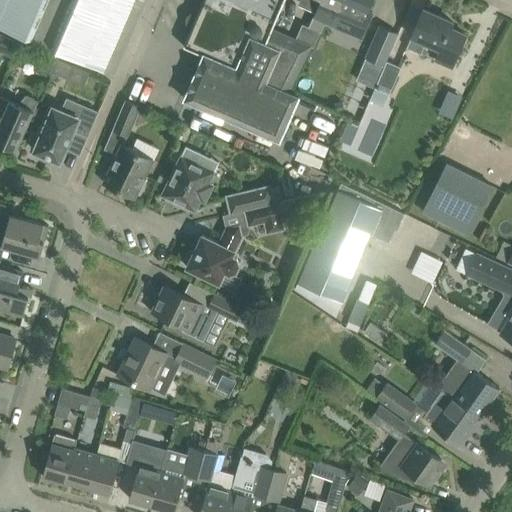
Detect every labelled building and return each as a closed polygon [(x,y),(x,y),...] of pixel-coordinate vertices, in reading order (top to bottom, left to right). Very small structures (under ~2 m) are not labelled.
[(41,44),(103,71),(133,0),(0,0),(0,26),(40,44),(39,45),(41,46),(41,44)] [(325,22),(334,0),(299,0),(297,4),(315,11),(313,17),(309,27),(302,24),(295,39),(287,35),(272,29),(267,40),(282,47),(267,79),(291,91),(311,46),(312,47),(320,32),(325,22)] [(372,0),(334,0),(325,22),(362,38),(370,19),(365,17),(372,0)] [(408,42),(406,48),(421,55),(423,49),(426,41),(440,47),(437,55),(438,55),(454,62),(466,35),(450,28),(453,22),(423,9),(415,27),(408,42)] [(379,27),(365,60),(383,68),(386,61),(397,35),(379,27)] [(248,37),(234,68),(266,82),(267,79),(282,47),(267,40),(265,45),(253,39),(248,37)] [(51,71),(57,58),(48,55),(41,73),(48,76),(50,71),(51,71)] [(267,79),(266,82),(234,68),(203,55),(184,99),(279,140),(298,95),(291,92),(291,91),(267,79)] [(68,79),(73,66),(57,58),(51,71),(68,79)] [(383,105),(387,94),(389,95),(401,67),(386,61),(383,68),(374,88),(370,99),(383,105)] [(344,117),(358,123),(371,91),(357,85),(344,117)] [(0,95),(0,145),(9,148),(16,150),(19,143),(38,100),(26,96),(18,104),(0,95)] [(60,162),(73,131),(87,137),(98,111),(66,97),(61,110),(49,105),(35,136),(39,138),(34,151),(41,154),(39,158),(51,163),(52,159),(60,162)] [(125,99),(112,129),(128,135),(140,106),(125,99)] [(121,144),(103,182),(135,198),(137,194),(139,195),(146,181),(144,179),(153,159),(121,144)] [(218,162),(186,146),(162,194),(176,201),(175,203),(188,210),(189,207),(195,210),(200,199),(204,201),(212,185),(208,183),(218,162)] [(467,235),(473,223),(492,185),(447,163),(428,201),(422,213),(467,235)] [(338,190),(297,284),(342,302),(371,235),(388,242),(393,229),(396,231),(404,213),(341,182),(338,190)] [(245,210),(274,202),(270,185),(230,195),(235,212),(245,210)] [(297,212),(307,209),(304,195),(293,198),(274,202),(245,210),(248,224),(263,221),(266,233),(284,229),(281,216),(297,212)] [(48,225),(0,212),(0,245),(39,257),(48,225)] [(239,226),(226,229),(219,243),(202,234),(195,250),(189,251),(186,258),(188,264),(186,267),(219,282),(224,271),(229,273),(236,271),(239,264),(237,258),(232,256),(241,236),(239,226)] [(413,271),(435,280),(444,258),(422,250),(413,271)] [(476,253),(466,274),(502,291),(511,295),(511,314),(502,332),(501,333),(511,339),(511,268),(477,252),(476,253)] [(0,308),(23,315),(28,296),(23,294),(26,287),(19,285),(23,272),(0,265),(0,308)] [(254,313),(214,293),(195,284),(189,297),(164,285),(151,312),(183,327),(182,330),(203,340),(217,311),(237,320),(248,325),(254,313)] [(271,296),(258,300),(262,316),(275,312),(271,296)] [(358,299),(349,321),(360,326),(369,304),(358,299)] [(386,333),(371,322),(364,332),(379,343),(386,333)] [(500,388),(483,377),(462,362),(472,349),(445,330),(435,343),(458,359),(438,387),(442,390),(441,391),(453,399),(479,417),(500,388)] [(0,365),(8,367),(16,340),(0,335),(0,365)] [(167,353),(153,346),(135,337),(117,373),(150,389),(167,353)] [(207,377),(216,359),(183,343),(174,361),(207,377)] [(406,418),(416,404),(388,382),(385,386),(374,378),(366,389),(377,396),(376,397),(406,418)] [(89,395),(87,404),(99,408),(104,390),(92,387),(90,396),(89,395)] [(87,404),(89,395),(62,388),(58,402),(79,409),(81,402),(87,404)] [(459,446),(479,417),(453,399),(441,391),(423,417),(434,425),(433,427),(459,446)] [(138,422),(141,410),(143,401),(131,399),(123,427),(127,428),(123,440),(132,443),(138,422)] [(381,470),(420,484),(422,481),(430,486),(443,468),(441,460),(404,434),(410,425),(380,403),(369,418),(398,439),(380,465),(381,470)] [(65,482),(75,448),(77,440),(54,434),(42,476),(65,482)] [(132,443),(127,461),(139,465),(129,498),(152,505),(161,471),(166,451),(132,441),(132,443)] [(197,477),(205,450),(192,446),(190,453),(185,473),(197,477)] [(185,473),(190,453),(167,447),(166,451),(161,471),(152,505),(163,508),(161,511),(174,511),(184,478),(185,473)] [(87,486),(97,454),(75,448),(65,482),(66,482),(66,480),(87,486)] [(209,480),(213,468),(217,453),(205,450),(197,477),(209,480)] [(110,493),(119,461),(97,454),(87,486),(110,493)] [(236,474),(232,487),(254,493),(266,497),(274,470),(270,469),(249,462),(240,460),(236,474)] [(232,487),(236,474),(213,468),(209,480),(208,484),(199,511),(224,511),(230,491),(232,487)] [(274,470),(266,497),(278,500),(286,473),(274,470)] [(336,511),(342,492),(342,491),(346,477),(335,474),(331,488),(330,488),(323,511),(336,511)] [(356,475),(347,487),(357,495),(367,483),(356,475)] [(408,511),(413,500),(394,493),(387,490),(378,511),(408,511)] [(230,491),(224,511),(248,511),(253,497),(230,491)] [(313,511),(316,499),(304,496),(300,511),(299,511),(313,511)]
